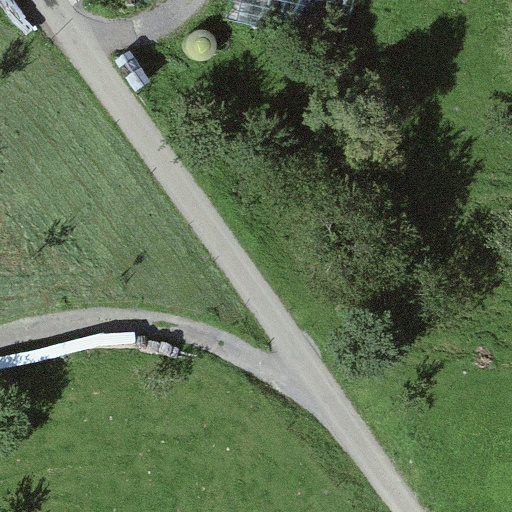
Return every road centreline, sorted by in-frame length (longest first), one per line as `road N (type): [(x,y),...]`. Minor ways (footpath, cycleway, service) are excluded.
road 1 (track): [(72,0),(306,371),(415,511)]
road 2 (track): [(306,371),(286,371),(248,344),(112,318),(0,338)]
